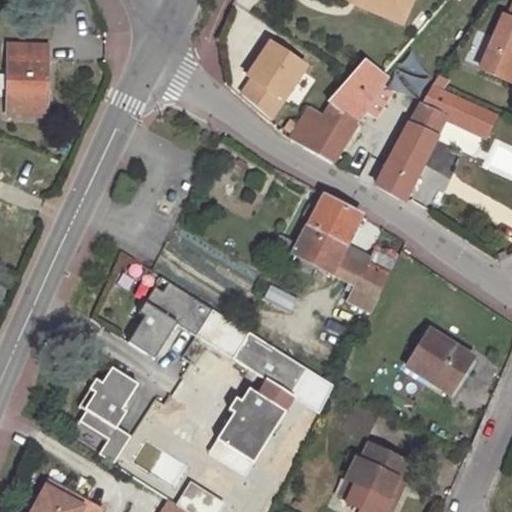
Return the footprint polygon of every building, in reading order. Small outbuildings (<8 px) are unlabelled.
[(367,0),(393,11),(398,0),(367,0)] [(398,0),(393,11),(402,15),(409,0),(398,0)] [(511,7),(507,18),(504,17),(480,69),(511,84),(511,7)] [(252,79),(241,95),(270,119),(306,67),(270,43),(248,76),(252,79)] [(8,47),(7,117),(45,117),(46,48),(8,47)] [(356,122),(383,76),(372,68),(367,63),(331,105),(329,103),(322,115),(311,108),(300,125),(291,139),(331,164),(356,122)] [(447,81),(438,76),(431,88),(441,92),(447,81)] [(421,106),(375,189),(403,204),(434,139),(448,144),(464,114),(427,95),(421,106)] [(361,218),(323,198),(297,247),(293,255),(331,275),(345,248),(361,218)] [(297,247),(279,237),(271,252),(289,262),(293,255),(297,247)] [(355,288),(369,261),(345,248),(331,275),(355,288)] [(370,314),(396,263),(373,253),(369,261),(355,288),(348,302),(370,314)] [(143,317),(127,343),(152,360),(175,324),(194,336),(211,309),(167,282),(162,291),(154,286),(138,313),(143,317)] [(231,359),(265,380),(289,395),(306,368),(248,332),(231,359)] [(471,359),(429,332),(406,368),(447,396),(471,359)] [(112,468),(130,440),(116,431),(126,415),(121,413),(137,387),(111,371),(101,387),(95,383),(78,410),(85,415),(69,441),(112,468)] [(265,380),(256,395),(285,413),(294,399),(289,395),(265,380)] [(233,414),(216,442),(253,465),(285,413),(256,395),(248,389),(240,402),(233,414)] [(227,411),(233,414),(240,402),(235,399),(227,411)] [(375,414),(355,403),(344,425),(365,437),(375,414)] [(253,465),(216,442),(208,455),(245,478),(253,465)] [(359,511),(360,511),(385,511),(390,503),(385,501),(395,482),(398,485),(408,466),(368,446),(359,463),(356,461),(346,481),(353,483),(343,503),(359,511)] [(333,498),(343,503),(353,483),(346,481),(343,478),(333,498)] [(81,511),(84,505),(49,486),(46,491),(81,511)] [(81,511),(46,491),(34,511),(95,511),(84,505),(81,511)] [(182,511),(169,503),(163,511),(182,511)]
